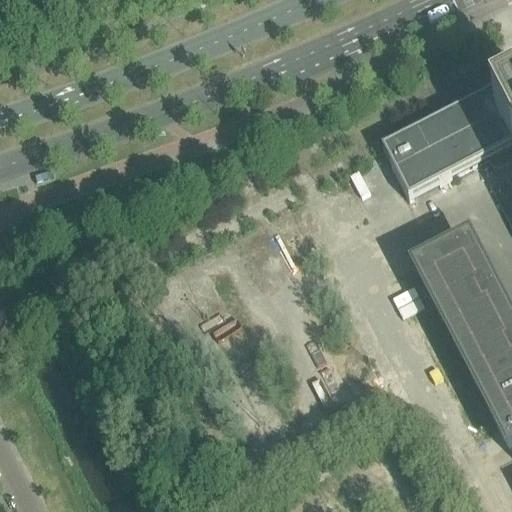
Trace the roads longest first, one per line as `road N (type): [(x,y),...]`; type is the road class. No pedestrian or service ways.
road 1 (tertiary): [(0,170),(213,98),(451,0)]
road 2 (tertiary): [(309,0),(0,113)]
